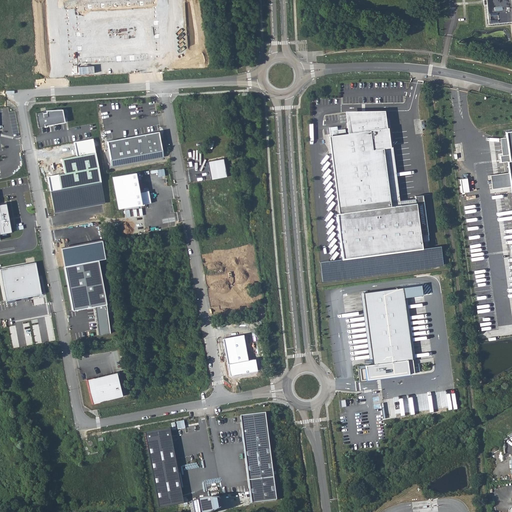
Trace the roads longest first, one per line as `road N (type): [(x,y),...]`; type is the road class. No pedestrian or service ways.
road 1 (unclassified): [(20,94),(79,417),(88,425),(220,400)]
road 2 (unclassified): [(163,85),(220,400)]
road 3 (unclassified): [(326,274),(431,258),(410,98),(417,68)]
road 4 (unclassified): [(281,96),(302,367)]
road 5 (unknown): [(453,74),(471,129),(499,313)]
road 6 (unknown): [(324,247),(311,112),(411,109)]
road 7 (unknown): [(182,187),(205,193),(243,222),(260,244),(270,297)]
road 8 (unclassified): [(20,94),(163,85)]
